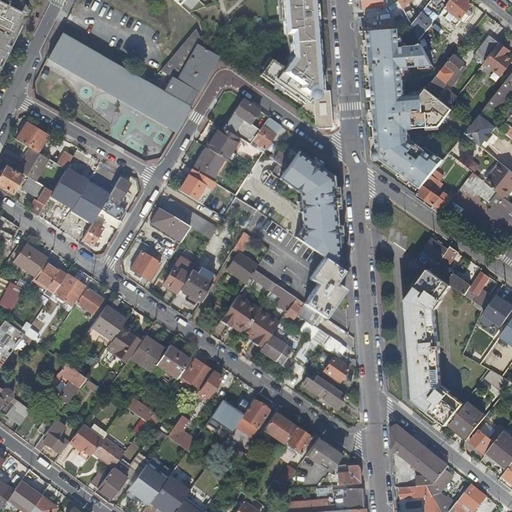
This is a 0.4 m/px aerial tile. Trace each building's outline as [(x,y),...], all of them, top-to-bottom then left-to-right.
[(0,0),(0,61),(21,21),(24,22),(28,15),(24,13),(28,7),(23,0),(0,0)] [(312,92),(324,91),(316,0),(175,0),(190,12),(200,0),(281,0),(283,21),(283,28),(284,33),(290,32),(291,40),(292,55),(284,67),(271,58),(270,60),(259,75),(272,84),(274,82),(285,90),(284,92),(303,105),(306,100),(313,105),(312,92)] [(399,0),(387,6),(399,28),(413,27),(412,25),(405,10),(399,0)] [(399,0),(405,10),(412,0),(399,0)] [(461,20),(473,4),(468,0),(450,0),(443,10),(446,12),(448,10),(461,20)] [(427,6),(422,11),(432,21),(437,16),(427,6)] [(413,27),(420,39),(433,22),(422,13),(412,25),(413,27)] [(364,19),(364,31),(367,30),(376,30),(375,20),(372,20),(371,18),(364,19)] [(435,170),(444,160),(436,153),(434,156),(418,143),(417,145),(409,139),(409,126),(440,126),(453,110),(449,107),(444,102),(436,96),(427,89),(422,94),(405,96),(402,67),(433,65),(422,43),(417,45),(400,47),(399,28),(376,30),(367,30),(371,80),(372,80),(373,85),(371,85),(376,148),(378,148),(378,151),(377,151),(377,153),(378,156),(380,158),(381,159),(382,158),(385,160),(384,161),(421,189),(435,170)] [(201,42),(202,39),(197,29),(184,44),(161,70),(173,77),(164,93),(63,35),(63,34),(63,33),(48,59),(49,60),(50,58),(56,62),(55,63),(56,64),(57,62),(167,125),(166,127),(167,127),(169,125),(176,130),(189,108),(188,107),(196,91),(198,92),(199,91),(197,90),(216,56),(218,57),(219,57),(198,45),(201,42)] [(477,52),(486,60),(500,43),(490,35),(477,52)] [(500,44),(485,63),(501,76),(511,61),(511,59),(505,54),(508,50),(500,44)] [(446,82),(462,63),(453,56),(427,89),(436,96),(446,82)] [(467,67),(462,63),(446,82),(452,86),(467,67)] [(511,73),(486,107),(490,110),(491,107),(496,111),(511,90),(511,73)] [(449,95),(444,102),(449,107),(457,97),(452,94),(450,96),(449,95)] [(243,99),(223,128),(237,136),(250,144),(260,130),(250,123),(259,110),(243,99)] [(491,132),(496,126),(480,114),(472,125),(469,128),(465,133),(481,146),(485,140),(488,141),(493,134),(491,132)] [(263,153),(281,126),(269,117),(260,130),(250,144),(263,152),(263,153)] [(511,126),(506,122),(500,130),(511,139),(511,126)] [(27,123),(16,140),(29,148),(38,153),(48,136),(27,123)] [(224,158),(237,136),(223,128),(218,124),(205,146),(206,147),(224,158)] [(211,180),(225,158),(224,158),(206,147),(193,169),(211,180)] [(36,181),(49,160),(38,153),(29,148),(16,169),(29,177),(36,181)] [(65,150),(56,164),(66,170),(75,156),(65,150)] [(335,173),(299,151),(293,161),(287,169),(282,175),(295,184),(293,188),(301,193),(304,231),(299,239),(326,258),(332,262),(340,251),(335,173)] [(281,152),(275,160),(287,169),(293,161),(281,152)] [(474,172),(479,164),(461,152),(456,160),(474,172)] [(505,198),(511,189),(511,170),(503,163),(486,183),(505,198)] [(0,185),(12,193),(16,186),(18,183),(22,176),(5,166),(4,168),(1,168),(0,170),(0,172),(1,174),(0,174),(0,185)] [(421,189),(418,193),(434,205),(432,208),(440,214),(452,200),(444,194),(441,197),(432,191),(443,177),(435,170),(421,189)] [(123,172),(101,209),(118,219),(125,209),(117,204),(133,177),(123,172)] [(486,183),(474,173),(462,187),(474,196),(477,193),(493,205),(490,210),(505,222),(509,218),(511,220),(511,203),(505,198),(486,183)] [(189,175),(179,190),(195,200),(204,185),(189,175)] [(280,179),(293,188),(295,184),(282,175),(280,179)] [(35,199),(29,209),(38,215),(53,192),(36,181),(29,177),(22,188),(38,198),(37,200),(35,199)] [(257,210),(235,197),(232,202),(253,215),(257,210)] [(171,198),(164,210),(190,226),(210,239),(218,226),(171,198)] [(152,221),(181,240),(190,226),(164,210),(160,208),(152,221)] [(117,227),(121,221),(118,219),(101,209),(83,238),(92,244),(103,226),(102,226),(106,220),(117,227)] [(505,222),(490,210),(487,213),(503,225),(505,222)] [(15,236),(19,227),(0,213),(0,229),(15,236)] [(241,254),(252,237),(244,231),(233,249),(238,252),(228,267),(247,281),(255,269),(258,265),(253,261),(253,263),(241,254)] [(92,244),(83,238),(80,244),(88,250),(92,244)] [(448,249),(432,238),(421,253),(420,254),(437,266),(448,249)] [(14,261),(35,275),(45,260),(47,258),(26,244),(14,261)] [(464,281),(453,273),(447,268),(449,266),(458,252),(450,246),(448,249),(437,266),(433,272),(452,285),(458,290),(465,295),(471,285),(464,281)] [(160,262),(141,250),(130,268),(149,280),(160,262)] [(336,281),(344,270),(332,262),(326,258),(311,278),(319,283),(339,297),(346,288),(336,281)] [(66,274),(45,260),(35,275),(30,282),(50,297),(54,292),(66,274)] [(163,284),(177,292),(180,289),(188,274),(174,266),(163,284)] [(180,289),(201,302),(213,282),(197,273),(199,269),(194,266),(188,274),(180,289)] [(255,279),(271,290),(275,283),(255,269),(247,281),(245,283),(249,286),(255,279)] [(436,308),(452,285),(433,272),(429,269),(406,301),(411,353),(415,399),(415,400),(447,426),(448,424),(464,404),(442,386),(436,308)] [(85,284),(67,272),(66,274),(54,292),(62,298),(71,304),(85,284)] [(489,277),(480,272),(471,285),(465,295),(483,308),(486,310),(483,313),(490,318),(482,328),(495,336),(502,326),(511,310),(511,305),(496,295),(494,298),(482,290),(489,277)] [(14,283),(3,305),(11,309),(25,289),(14,283)] [(277,305),(287,312),(296,298),(275,283),(271,290),(282,297),(277,305)] [(325,318),(339,297),(319,283),(305,304),(324,317),(325,318)] [(103,298),(87,287),(77,303),(97,317),(103,308),(99,305),(102,300),(103,298)] [(62,298),(54,292),(50,297),(32,324),(30,326),(38,332),(62,298)] [(237,296),(257,309),(259,307),(239,293),(237,296)] [(257,309),(237,296),(221,319),(231,325),(232,323),(243,330),(243,329),(257,309)] [(317,327),(324,317),(305,304),(296,298),(287,312),(282,318),(286,321),(290,315),(293,317),(296,313),(306,320),(299,330),(309,337),(318,344),(356,370),(355,360),(349,359),(343,354),(347,348),(317,327)] [(40,336),(49,343),(72,310),(61,302),(41,331),(42,332),(40,336)] [(127,318),(106,304),(103,308),(97,317),(91,326),(111,341),(123,324),(124,322),(127,318)] [(85,312),(75,305),(72,310),(49,343),(59,350),(85,312)] [(257,309),(278,324),(280,322),(259,307),(257,309)] [(252,340),(262,346),(271,334),(278,324),(257,309),(243,329),(254,337),(252,340)] [(0,365),(1,366),(14,348),(25,334),(13,325),(5,319),(0,325),(0,365)] [(511,320),(500,337),(511,345),(511,320)] [(15,321),(13,325),(25,334),(30,326),(32,324),(28,321),(23,326),(15,321)] [(145,336),(124,322),(123,324),(131,330),(129,331),(142,340),(144,337),(145,336)] [(232,323),(231,325),(241,332),(242,332),(243,330),(232,323)] [(131,330),(123,324),(111,341),(107,347),(117,354),(127,361),(131,355),(142,340),(129,331),(131,330)] [(35,336),(38,332),(30,326),(25,334),(36,341),(38,338),(35,336)] [(242,332),(252,340),(254,337),(243,329),(243,330),(242,332)] [(35,345),(37,342),(36,341),(25,334),(14,348),(20,352),(27,343),(32,342),(35,345)] [(292,349),(271,334),(262,346),(260,350),(281,365),(292,349)] [(165,351),(144,337),(142,340),(131,355),(132,356),(131,357),(137,361),(138,360),(152,369),(156,363),(165,351)] [(315,349),(318,344),(309,337),(306,343),(310,346),(315,349)] [(310,346),(306,343),(300,350),(304,353),(310,346)] [(156,363),(177,378),(189,359),(169,345),(165,351),(156,363)] [(304,353),(300,350),(294,359),(303,366),(309,357),(304,353)] [(501,375),(508,364),(488,352),(481,363),(501,375)] [(62,354),(59,358),(65,363),(68,359),(62,354)] [(127,361),(117,354),(113,359),(124,366),(127,361)] [(348,368),(333,357),(323,370),(338,381),(348,368)] [(88,373),(68,359),(65,363),(86,377),(88,373)] [(211,370),(195,359),(183,376),(191,382),(192,380),(195,382),(198,377),(204,381),(211,370)] [(59,396),(67,402),(82,381),(86,377),(65,363),(50,383),(54,386),(60,378),(59,377),(62,373),(71,380),(59,396)] [(473,388),(475,390),(485,377),(491,370),(489,369),(473,388)] [(485,377),(507,390),(511,383),(511,381),(502,376),(491,370),(485,377)] [(208,396),(221,377),(213,371),(199,390),(208,396)] [(338,397),(341,392),(317,375),(313,380),(307,376),(302,384),(339,409),(344,402),(342,400),(338,397)] [(91,387),(94,383),(86,377),(82,381),(91,387)] [(0,410),(19,425),(30,411),(17,401),(14,404),(9,401),(12,397),(11,392),(7,389),(2,390),(0,388),(0,410)] [(137,401),(132,397),(127,406),(137,413),(137,412),(147,419),(151,413),(136,402),(137,401)] [(268,409),(253,399),(241,416),(256,426),(268,409)] [(242,412),(223,400),(211,419),(230,431),(242,412)] [(448,424),(468,440),(486,417),(466,402),(464,404),(448,424)] [(173,426),(153,412),(148,419),(147,421),(167,436),(173,426)] [(295,426),(274,412),(261,432),(269,438),(271,434),(283,443),(295,426)] [(176,439),(180,433),(189,421),(183,416),(170,435),(176,439)] [(37,429),(44,434),(52,422),(46,417),(37,429)] [(133,430),(138,433),(147,421),(142,418),(133,430)] [(57,439),(61,433),(64,428),(54,420),(52,422),(44,434),(34,447),(40,451),(46,443),(57,451),(63,443),(57,439)] [(103,438),(90,428),(83,423),(70,440),(69,441),(77,447),(79,445),(82,448),(79,453),(87,459),(92,452),(103,438)] [(90,428),(103,438),(104,436),(107,432),(94,423),(90,428)] [(416,477),(417,486),(426,485),(433,485),(446,469),(449,466),(398,425),(391,429),(393,448),(413,464),(428,476),(416,477)] [(311,437),(295,426),(283,443),(282,445),(285,447),(287,444),(300,453),(311,437)] [(156,430),(152,436),(161,442),(165,436),(156,430)] [(479,430),(470,442),(484,453),(494,442),(479,430)] [(511,437),(504,431),(488,452),(508,469),(511,464),(511,437)] [(70,440),(61,433),(57,439),(63,443),(57,451),(60,453),(69,441),(70,440)] [(176,439),(174,441),(187,450),(189,448),(184,445),(188,439),(180,433),(176,439)] [(125,451),(104,436),(103,438),(92,452),(113,467),(118,460),(125,451)] [(342,452),(319,436),(306,455),(329,471),(342,452)] [(130,467),(139,474),(146,464),(149,460),(140,453),(130,467)] [(126,467),(118,460),(113,467),(107,475),(97,488),(111,498),(127,477),(126,476),(126,473),(123,471),(126,467)] [(166,478),(146,464),(139,474),(126,491),(145,506),(149,500),(166,478)] [(336,473),(337,484),(360,483),(359,467),(357,464),(346,465),(346,464),(334,465),(335,473),(336,473)] [(511,464),(508,469),(502,476),(511,483),(511,464)] [(280,476),(287,481),(295,470),(288,465),(280,476)] [(454,476),(446,469),(433,485),(426,485),(434,499),(436,499),(454,476)] [(90,483),(97,488),(107,475),(100,470),(90,483)] [(166,478),(149,500),(165,511),(171,511),(182,499),(188,490),(168,475),(166,478)] [(13,491),(0,480),(0,507),(7,499),(13,491)] [(28,511),(41,496),(20,481),(13,491),(7,499),(24,511),(28,511)] [(474,511),(487,496),(472,484),(455,504),(448,511),(457,511),(464,504),(474,511)] [(425,504),(425,511),(441,511),(437,504),(434,499),(426,485),(417,486),(399,487),(400,497),(427,495),(428,504),(425,504)] [(343,498),(344,509),(364,508),(363,488),(346,489),(347,497),(343,498)] [(260,508),(264,511),(265,511),(268,509),(248,494),(244,499),(258,510),(260,508)] [(52,511),(56,507),(41,496),(28,511),(52,511)] [(440,501),(437,504),(441,511),(448,511),(455,504),(448,496),(441,502),(440,501)] [(199,511),(182,499),(171,511),(199,511)] [(291,502),(291,511),(310,511),(331,510),(331,507),(327,507),(326,500),(291,502)] [(257,511),(243,501),(234,511),(257,511)] [(87,511),(75,503),(68,511),(87,511)]
